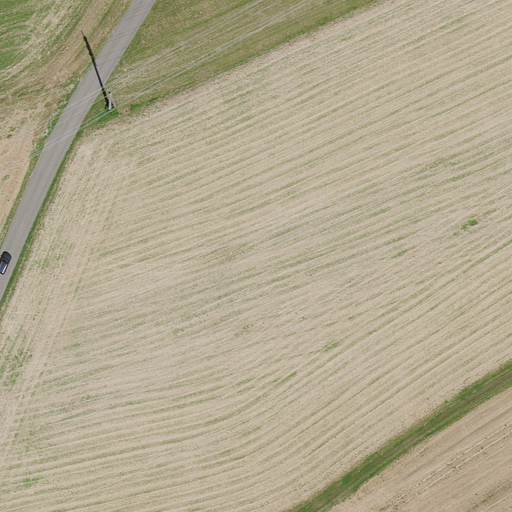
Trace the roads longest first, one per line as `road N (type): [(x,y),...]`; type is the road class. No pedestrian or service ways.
road 1 (residential): [(0,274),(54,142),(141,0)]
road 2 (track): [(315,511),(511,381)]
